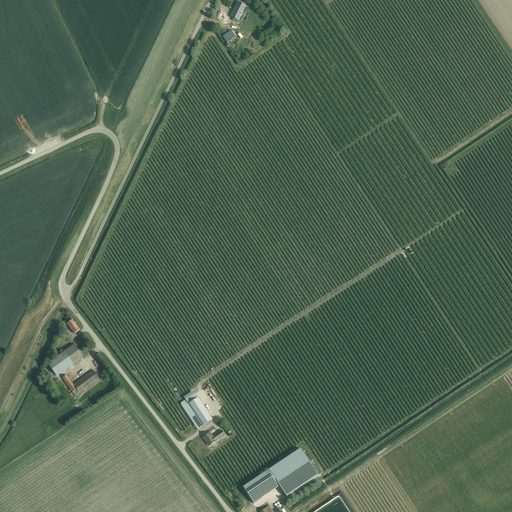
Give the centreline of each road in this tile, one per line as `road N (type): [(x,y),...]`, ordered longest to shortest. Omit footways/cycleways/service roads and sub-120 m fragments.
road 1 (unclassified): [(66,298),(211,0)]
road 2 (unclassified): [(0,172),(94,130),(114,141),(63,275),(66,298)]
road 3 (unclassified): [(231,511),(66,298)]
road 4 (track): [(0,435),(66,298)]
